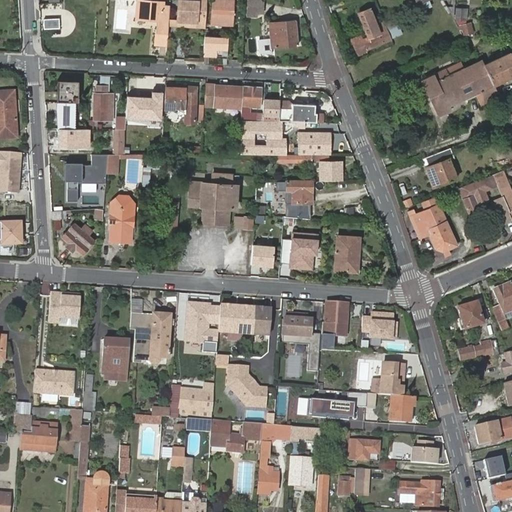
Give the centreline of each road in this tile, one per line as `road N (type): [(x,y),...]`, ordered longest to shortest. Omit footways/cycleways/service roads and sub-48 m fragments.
road 1 (residential): [(415,294),(44,271)]
road 2 (residential): [(336,79),(32,62)]
road 3 (secondary): [(415,294),(336,79)]
road 4 (secondary): [(472,511),(415,294)]
road 5 (residential): [(32,62),(44,271)]
